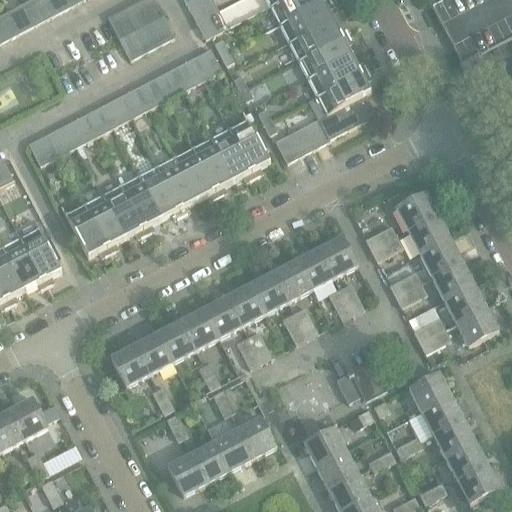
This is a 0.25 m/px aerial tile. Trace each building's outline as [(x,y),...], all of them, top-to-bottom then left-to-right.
[(54,20),(43,0),(37,0),(24,7),(36,30),(54,20)] [(43,0),(54,20),(72,11),(66,0),(43,0)] [(66,0),(72,11),(90,1),(89,0),(66,0)] [(149,0),(137,7),(148,29),(163,21),(151,0),(149,0)] [(182,0),(186,8),(202,0),(182,0)] [(196,27),(218,15),(210,0),(202,0),(186,8),(196,27)] [(263,0),(270,11),(290,0),(263,0)] [(279,29),(329,3),(327,0),(290,0),(270,11),(279,29)] [(492,84),(500,100),(509,116),(511,114),(511,0),(450,0),(432,10),(447,39),(461,67),(480,57),(493,82),(493,83),(492,84)] [(289,47),(301,41),(332,24),(327,13),(332,10),(331,8),(332,8),(329,3),(279,29),(289,47)] [(36,30),(24,7),(6,17),(18,39),(36,30)] [(122,14),(134,36),(148,29),(137,7),(122,14)] [(119,44),(124,41),(134,36),(122,14),(107,22),(119,44)] [(205,45),(211,42),(228,33),(218,15),(196,27),(205,45)] [(0,48),(18,39),(6,17),(0,19),(0,48)] [(148,29),(159,50),(174,43),(163,21),(148,29)] [(289,47),(298,65),(348,39),(345,34),(344,32),(338,35),(332,24),(301,41),(289,47)] [(145,58),(159,50),(148,29),(134,36),(145,58)] [(119,44),(121,47),(130,66),(145,58),(134,36),(124,41),(119,44)] [(298,65),(308,83),(351,61),(346,49),(351,46),(350,45),(351,44),(348,39),(298,65)] [(220,60),(228,56),(222,45),(214,49),(220,60)] [(210,54),(192,64),(203,86),(222,76),(210,54)] [(228,56),(220,60),(226,71),(234,67),(228,56)] [(480,57),(461,67),(459,68),(472,94),(492,84),(493,83),(493,82),(480,57)] [(308,83),(317,102),(367,75),(364,70),(363,68),(357,71),(351,61),(308,83)] [(192,64),(173,73),(185,95),(203,86),(192,64)] [(173,73),(155,83),(167,105),(185,95),(173,73)] [(316,153),(330,146),(330,144),(377,120),(366,100),(371,97),(365,86),(370,83),(369,81),(370,80),(367,75),(317,102),(308,106),(317,124),(304,131),(316,153)] [(239,96),(247,92),(241,81),(233,85),(239,96)] [(155,83),(137,92),(149,114),(167,105),(155,83)] [(137,92),(119,101),(131,124),(149,114),(137,92)] [(247,92),(239,96),(245,107),(253,103),(247,92)] [(119,101),(101,111),(113,133),(131,124),(119,101)] [(101,111),(83,120),(95,143),(113,133),(101,111)] [(263,129),(271,125),(265,114),(257,118),(263,129)] [(83,120),(65,130),(77,152),(95,143),(83,120)] [(228,134),(255,184),(260,181),(261,180),(258,174),(270,168),(247,124),(228,134)] [(271,125),(263,129),(269,141),(277,136),(271,125)] [(65,130),(47,139),(59,162),(77,152),(65,130)] [(302,161),(314,154),(316,153),(304,131),(290,139),(302,161)] [(228,134),(210,143),(233,187),(244,181),(247,187),(249,186),(249,187),(255,184),(228,134)] [(47,139),(28,149),(40,171),(59,162),(47,139)] [(287,169),(300,162),(302,161),(290,139),(275,146),(287,169)] [(210,143),(192,153),(218,203),(224,200),(223,200),(225,199),(222,193),(233,187),(210,143)] [(192,153),(174,162),(197,206),(208,200),(211,206),(213,205),(213,206),(218,203),(192,153)] [(174,162),(156,172),(182,222),(188,219),(187,218),(189,217),(186,212),(197,206),(174,162)] [(0,163),(0,192),(13,185),(1,163),(0,163)] [(156,172),(138,181),(161,225),(172,219),(175,225),(177,224),(177,225),(182,222),(156,172)] [(138,181),(120,190),(146,241),(151,238),(151,237),(153,236),(150,231),(161,225),(138,181)] [(120,190),(102,200),(125,244),(136,238),(139,244),(141,243),(141,244),(146,241),(120,190)] [(407,236),(438,220),(426,197),(395,213),(407,236)] [(102,200),(84,209),(110,260),(115,257),(115,256),(117,255),(114,250),(125,244),(102,200)] [(110,260),(84,209),(65,219),(88,263),(100,257),(103,263),(104,262),(105,262),(110,260)] [(438,220),(407,236),(420,259),(450,244),(438,220)] [(365,245),(367,249),(371,256),(397,242),(391,231),(365,245)] [(20,243),(46,293),(51,290),(53,289),(50,283),(61,277),(38,233),(20,243)] [(358,272),(342,241),(319,253),(335,284),(358,272)] [(397,242),(371,256),(377,267),(403,254),(397,242)] [(20,243),(2,252),(25,296),(36,290),(38,296),(40,295),(41,296),(46,293),(20,243)] [(450,244),(420,259),(432,283),(462,267),(450,244)] [(2,252),(0,253),(0,293),(10,312),(15,309),(16,308),(14,302),(25,296),(2,252)] [(311,296),(335,284),(319,253),(295,265),(311,296)] [(288,308),(311,296),(295,265),(272,277),(288,308)] [(462,267),(432,283),(444,306),(474,290),(462,267)] [(265,320),(288,308),(272,277),(249,290),(265,320)] [(395,302),(421,288),(416,277),(389,291),(395,302)] [(421,288),(395,302),(401,313),(427,299),(421,288)] [(242,332),(265,320),(249,290),(226,302),(242,332)] [(353,321),(364,315),(351,290),(340,296),(353,321)] [(474,290),(444,306),(456,329),(487,313),(474,290)] [(0,293),(0,310),(2,315),(4,314),(5,315),(10,312),(0,293)] [(342,326),(353,321),(340,296),(329,302),(342,326)] [(219,344),(242,332),(226,302),(203,314),(219,344)] [(307,345),(318,339),(304,313),(293,319),(307,345)] [(487,313),(456,329),(468,353),(499,337),(487,313)] [(203,314),(180,326),(196,356),(219,344),(203,314)] [(296,351),(307,345),(293,319),(282,325),(296,351)] [(440,323),(413,337),(419,348),(445,334),(440,323)] [(172,368),(196,356),(180,326),(156,338),(172,368)] [(451,345),(445,334),(419,348),(425,359),(451,345)] [(261,369),(272,363),(259,337),(248,343),(261,369)] [(149,381),(172,368),(156,338),(133,350),(149,381)] [(250,375),(261,369),(248,343),(236,349),(250,375)] [(149,381),(133,350),(110,362),(126,393),(149,381)] [(351,377),(363,400),(366,404),(385,396),(370,367),(351,377)] [(204,384),(214,379),(208,368),(198,373),(204,384)] [(363,400),(351,377),(347,379),(347,380),(336,385),(348,408),(363,400)] [(420,417),(451,401),(439,378),(408,394),(420,417)] [(214,379),(204,384),(210,395),(219,390),(214,379)] [(159,408),(169,402),(164,392),(153,397),(159,408)] [(219,412),(229,406),(223,396),(213,401),(219,412)] [(451,401),(420,417),(433,440),(463,424),(451,401)] [(169,402),(159,408),(164,419),(175,413),(169,402)] [(9,415),(25,445),(48,433),(46,428),(39,416),(32,403),(9,415)] [(229,406),(219,412),(224,422),(234,417),(229,406)] [(384,406),(373,411),(378,421),(389,416),(384,406)] [(54,409),(39,416),(46,428),(60,421),(54,409)] [(362,430),(367,427),(373,424),(368,414),(357,420),(362,430)] [(0,454),(2,458),(25,445),(9,415),(0,419),(0,454)] [(173,435),(183,430),(178,419),(167,424),(173,435)] [(357,420),(349,425),(355,435),(363,431),(362,430),(357,420)] [(237,434),(253,465),(277,453),(260,422),(237,434)] [(463,424),(433,440),(445,463),(475,448),(463,424)] [(183,430),(173,435),(179,446),(189,441),(183,430)] [(316,472),(346,456),(334,433),(304,449),(316,472)] [(237,434),(214,447),(230,477),(253,465),(237,434)] [(406,448),(412,458),(423,452),(417,441),(406,448)] [(214,447),(191,459),(206,489),(230,477),(214,447)] [(412,458),(406,448),(395,453),(401,464),(412,458)] [(475,448),(445,463),(458,487),(488,471),(475,448)] [(346,456),(316,472),(328,495),(358,480),(346,456)] [(380,461),(385,472),(396,467),(390,456),(380,461)] [(34,475),(44,469),(38,459),(28,464),(34,475)] [(206,489),(191,459),(167,471),(183,502),(206,489)] [(385,472),(380,461),(368,467),(374,478),(385,472)] [(44,469),(34,475),(39,485),(49,480),(44,469)] [(488,471),(458,487),(470,510),(500,494),(488,471)] [(358,480),(328,495),(336,511),(352,511),(371,503),(358,480)] [(48,502),(58,497),(52,486),(42,492),(48,502)] [(431,494),(435,503),(446,498),(442,488),(431,494)] [(435,503),(431,494),(420,500),(425,509),(435,503)] [(58,497),(48,502),(53,511),(54,511),(64,507),(58,497)] [(375,511),(371,503),(352,511),(375,511)] [(404,509),(405,511),(418,511),(419,511),(414,503),(404,509)]
